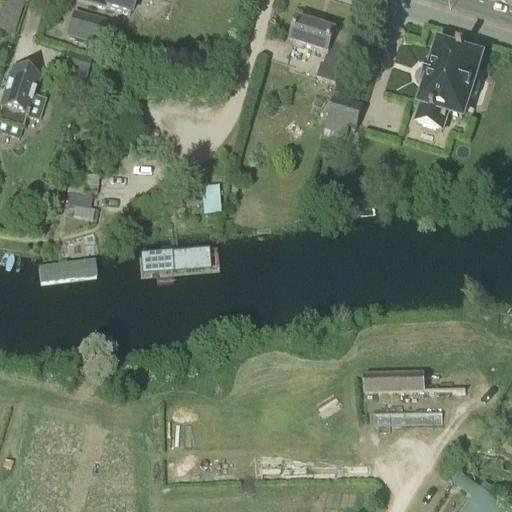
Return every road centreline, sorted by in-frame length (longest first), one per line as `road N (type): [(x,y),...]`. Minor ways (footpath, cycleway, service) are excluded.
road 1 (track): [(156,190),(231,122),(269,0)]
road 2 (unclassified): [(511,42),(379,0)]
